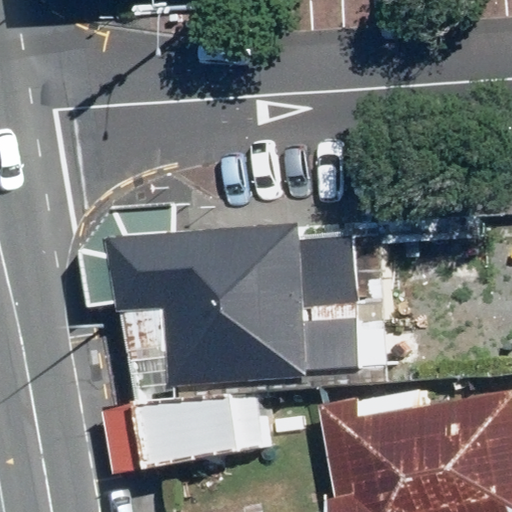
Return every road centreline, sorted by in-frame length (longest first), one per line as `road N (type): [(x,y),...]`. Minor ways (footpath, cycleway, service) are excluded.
road 1 (residential): [(0,124),(69,109),(511,76)]
road 2 (secondary): [(0,289),(37,511)]
